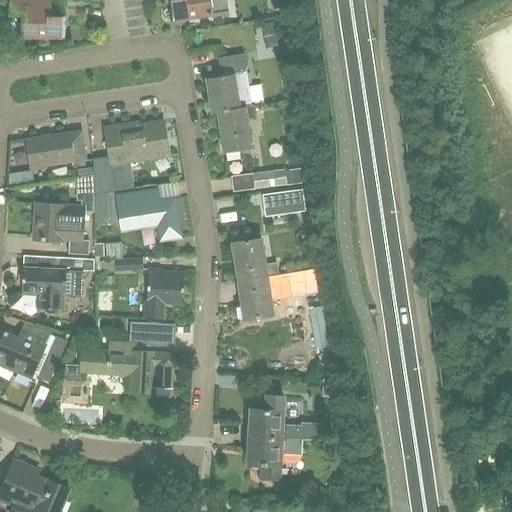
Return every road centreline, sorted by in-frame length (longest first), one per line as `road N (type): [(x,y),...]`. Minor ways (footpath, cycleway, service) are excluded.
road 1 (primary): [(424,511),(350,0)]
road 2 (residential): [(178,90),(203,257),(191,451)]
road 3 (residential): [(191,451),(102,453),(0,424)]
road 4 (residential): [(0,118),(178,90)]
road 5 (residential): [(0,100),(2,74),(118,58)]
